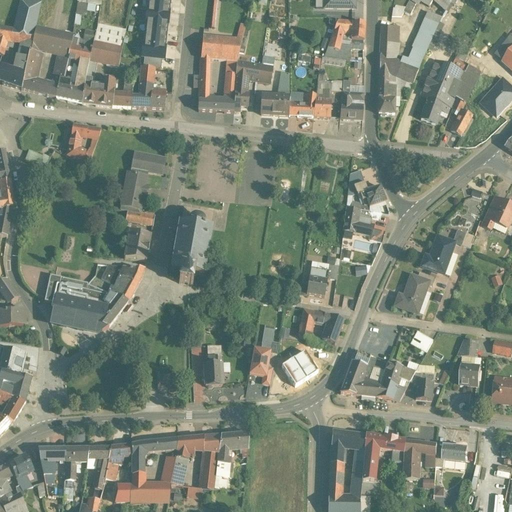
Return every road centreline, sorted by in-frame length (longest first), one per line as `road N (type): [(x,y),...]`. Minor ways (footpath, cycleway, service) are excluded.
road 1 (residential): [(44,366),(40,326),(13,266),(21,203),(9,107)]
road 2 (secondary): [(45,424),(272,409),(307,399)]
road 3 (residential): [(153,289),(361,316)]
road 4 (residential): [(312,407),(511,427)]
road 5 (residential): [(375,150),(181,130)]
road 6 (residential): [(153,289),(181,130)]
road 7 (secondary): [(375,150),(372,0)]
road 8 (residential): [(44,366),(68,363),(107,339),(153,289)]
road 9 (residential): [(189,0),(175,130)]
